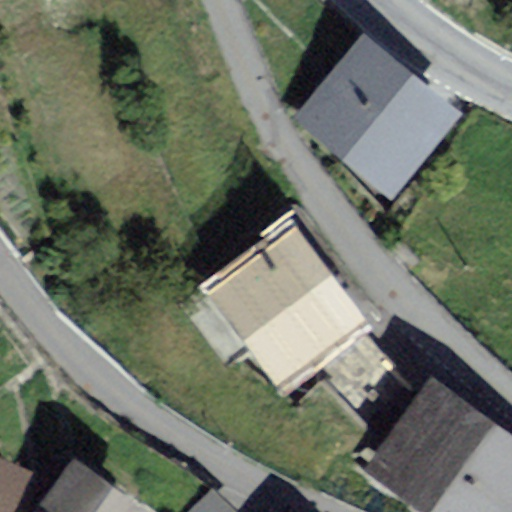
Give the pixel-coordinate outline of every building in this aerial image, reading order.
[(500,0),(425,0),(479,38),(500,0)] [(291,124),(376,206),(450,113),(355,39),(291,124)] [(285,225),(198,296),(276,392),(358,326),(285,225)] [(511,511),(511,443),(420,376),(362,473),(414,511),(511,511)] [(0,495),(13,467),(0,461),(0,495)] [(131,511),(61,462),(24,511),(131,511)] [(241,511),(216,481),(184,507),(188,511),(241,511)]
